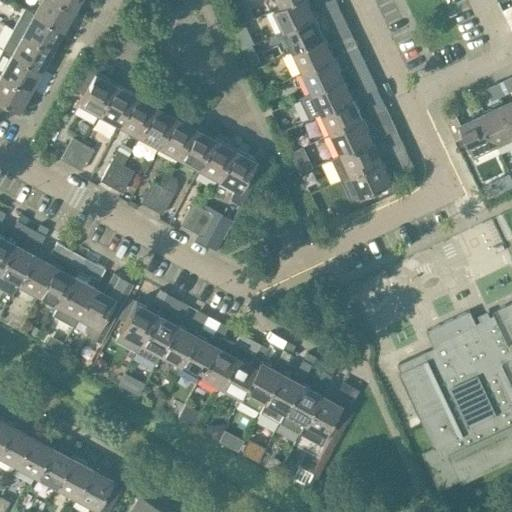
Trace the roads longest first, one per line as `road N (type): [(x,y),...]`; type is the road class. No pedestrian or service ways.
road 1 (residential): [(0,154),(241,287),(451,188),(409,101)]
road 2 (residential): [(409,101),(507,55),(482,0)]
